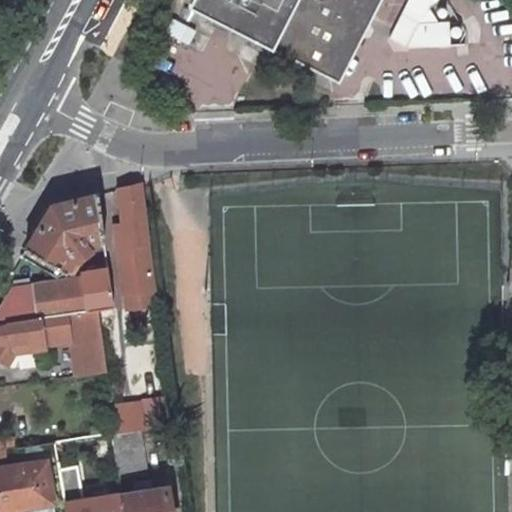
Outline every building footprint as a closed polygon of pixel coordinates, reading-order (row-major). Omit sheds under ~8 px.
[(338,79),(378,0),(194,0),(193,4),(338,79)] [(425,16),(406,6),(394,30),(391,36),(408,45),(451,45),(450,24),(421,24),(425,16)] [(148,242),(141,183),(121,188),(120,188),(127,220),(116,223),(128,294),(156,290),(150,250),(148,242)] [(98,193),(52,204),(33,235),(25,248),(65,271),(89,250),(90,247),(88,244),(105,240),(98,193)] [(92,275),(96,309),(98,309),(113,307),(109,273),(109,268),(91,270),(92,275)] [(13,287),(0,307),(0,323),(96,309),(92,275),(60,280),(13,287)] [(0,361),(5,365),(14,352),(45,348),(45,344),(71,341),(75,376),(107,371),(102,335),(98,309),(96,309),(0,323),(0,361)] [(169,396),(142,400),(146,427),(173,424),(169,396)] [(114,432),(112,433),(119,476),(147,472),(140,429),(114,432)] [(81,437),(55,441),(57,453),(83,449),(81,437)] [(48,459),(0,466),(0,509),(55,501),(48,459)] [(169,511),(166,485),(122,492),(124,511),(169,511)] [(124,511),(122,492),(65,502),(66,511),(124,511)]
